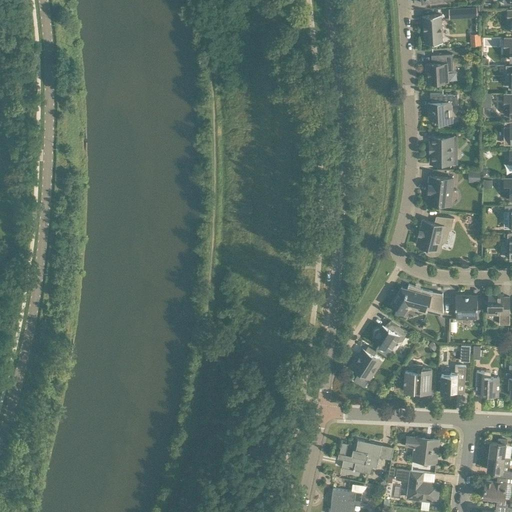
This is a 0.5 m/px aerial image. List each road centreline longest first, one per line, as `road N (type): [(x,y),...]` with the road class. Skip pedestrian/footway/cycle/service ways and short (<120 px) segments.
road 1 (tertiary): [(0,443),(43,229),(43,0)]
road 2 (tertiary): [(321,411),(340,193),(329,0)]
road 3 (residential): [(400,261),(409,186),(401,0)]
road 4 (residential): [(471,420),(321,411)]
